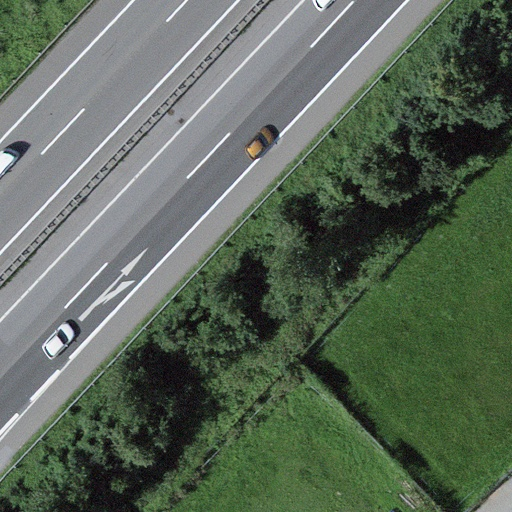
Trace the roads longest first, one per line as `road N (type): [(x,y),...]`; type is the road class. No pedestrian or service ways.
road 1 (motorway): [(0,385),(361,0)]
road 2 (motorway): [(192,0),(0,206)]
